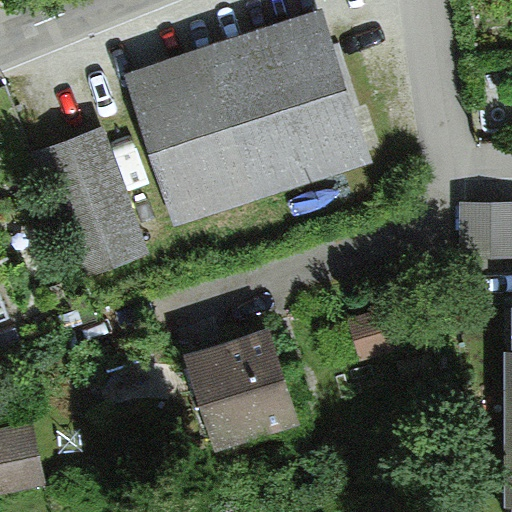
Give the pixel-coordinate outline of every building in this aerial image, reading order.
[(123,77),(173,223),(369,156),(320,11),(123,77)] [(88,274),(147,251),(99,128),(40,151),(88,274)] [(511,204),(460,205),(461,255),(511,254),(511,204)] [(361,359),(422,339),(409,300),(348,320),(361,359)] [(216,450),(298,424),(285,381),(269,332),(187,358),(216,450)] [(0,495),(43,486),(29,421),(0,427),(0,495)]
